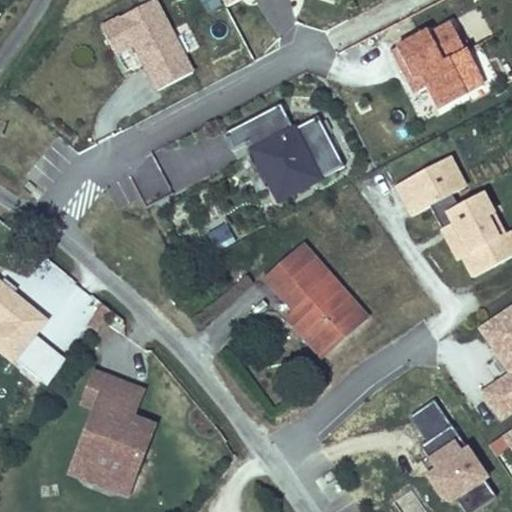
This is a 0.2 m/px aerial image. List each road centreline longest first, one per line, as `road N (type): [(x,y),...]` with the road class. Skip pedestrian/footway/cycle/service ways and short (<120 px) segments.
road 1 (unclassified): [(34,221),(203,378),(301,511)]
road 2 (unknown): [(278,478),(445,328),(453,308),(382,202)]
road 3 (residential): [(34,221),(76,173),(326,45)]
